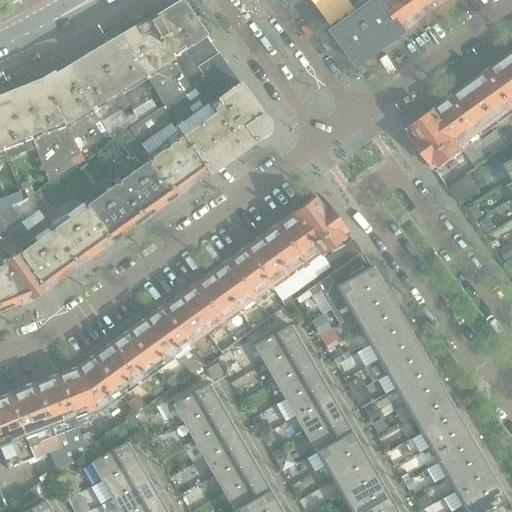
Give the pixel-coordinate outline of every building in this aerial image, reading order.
[(363,63),(405,32),(382,0),(370,0),(332,28),(356,62),(363,63)] [(350,5),(346,0),(338,0),(338,1),(345,9),(350,5)] [(427,16),(415,0),(382,0),(405,32),(427,16)] [(415,0),(427,16),(449,0),(415,0)] [(203,35),(188,14),(182,5),(176,4),(150,19),(153,26),(173,57),(183,49),(203,35)] [(173,58),(173,57),(153,26),(150,19),(148,20),(148,19),(105,45),(102,44),(96,48),(96,50),(94,51),(118,92),(119,91),(131,111),(145,102),(133,83),(144,76),(173,58)] [(225,64),(218,55),(203,35),(183,49),(173,57),(173,58),(144,76),(151,87),(156,94),(162,106),(188,88),(189,90),(225,64)] [(118,92),(94,51),(92,52),(90,52),(83,55),(83,58),(71,65),(52,77),(51,75),(40,81),(64,124),(66,123),(118,92)] [(511,53),(488,71),(511,104),(511,53)] [(270,127),(225,64),(189,90),(188,88),(162,106),(160,107),(178,132),(178,131),(193,153),(208,174),(269,130),(270,127)] [(511,108),(511,104),(488,71),(453,96),(479,132),(511,108)] [(79,154),(63,124),(64,124),(40,81),(0,97),(0,144),(2,149),(6,160),(19,155),(15,144),(30,138),(34,149),(47,183),(69,168),(66,161),(79,154)] [(479,132),(453,96),(434,110),(463,150),(465,153),(476,168),(492,157),(481,141),(476,135),(479,132)] [(463,150),(434,110),(411,126),(417,134),(411,139),(432,168),(439,162),(441,165),(463,150)] [(208,174),(193,153),(178,131),(178,132),(150,152),(147,149),(145,146),(147,145),(133,125),(127,129),(143,152),(149,161),(174,196),(180,192),(183,192),(208,174)] [(506,146),(495,131),(481,141),(492,157),(506,146)] [(511,178),(511,160),(504,165),(503,166),(503,167),(505,166),(511,178)] [(174,196),(149,161),(115,184),(143,220),(143,218),(146,219),(151,215),(151,212),(166,202),(169,202),(174,199),(174,196)] [(478,191),(468,176),(449,189),(461,204),(478,191)] [(34,194),(32,187),(31,188),(28,182),(20,185),(22,191),(19,192),(22,201),(29,197),(34,194)] [(143,220),(115,184),(84,207),(110,243),(110,242),(114,242),(118,239),(119,236),(133,225),(136,226),(141,223),(141,219),(143,220)] [(51,209),(38,191),(34,194),(29,197),(42,216),(51,209)] [(312,198),(291,213),(320,253),(320,254),(347,235),(324,202),(318,206),(314,201),(312,198)] [(19,217),(13,207),(0,213),(0,217),(4,225),(19,217)] [(110,243),(84,207),(51,231),(77,267),(77,265),(81,266),(85,263),(86,259),(100,249),(104,250),(108,246),(109,243),(110,243)] [(77,267),(51,231),(37,211),(7,233),(14,243),(12,245),(42,291),(45,289),(48,290),(52,286),(53,283),(67,273),(71,273),(75,270),(76,267),(77,267)] [(320,253),(291,213),(241,249),(270,289),(320,253)] [(12,245),(7,233),(0,220),(0,262),(17,305),(28,301),(42,291),(12,245)] [(331,253),(324,259),(334,273),(359,256),(362,254),(359,249),(358,250),(351,239),(342,245),(340,242),(329,250),(331,253)] [(284,308),(270,289),(241,249),(209,273),(251,332),(284,308)] [(342,302),(379,282),(370,266),(366,269),(359,256),(334,273),(329,276),(335,287),(334,288),(335,289),(336,288),(344,301),(342,302)] [(0,311),(17,305),(0,262),(0,311)] [(251,332),(209,273),(176,296),(219,355),(251,332)] [(351,317),(387,296),(379,282),(342,302),(343,303),(345,302),(352,316),(351,317)] [(219,355),(176,296),(161,307),(204,367),(219,355)] [(359,332),(396,311),(387,296),(351,317),(351,318),(353,317),(361,331),(359,331),(359,332)] [(204,367),(161,307),(127,331),(153,367),(174,352),(191,376),(204,367)] [(368,346),(404,326),(396,311),(359,332),(360,332),(361,331),(369,345),(368,346)] [(263,365),(299,344),(288,325),(253,345),(254,346),(252,346),(253,347),(249,349),(252,354),(257,351),(264,363),(263,364),(263,365)] [(378,360),(412,340),(404,326),(368,346),(368,347),(370,346),(378,360)] [(153,367),(127,331),(92,357),(118,392),(153,367)] [(386,374),(421,355),(412,340),(378,360),(376,361),(378,360),(386,374)] [(273,383),(309,362),(299,344),(263,365),(259,367),(262,372),(267,369),(274,381),(273,382),(273,383)] [(394,389),(429,369),(421,355),(386,374),(384,375),(385,376),(387,375),(394,389)] [(118,392),(92,357),(76,368),(55,376),(71,417),(98,406),(118,392)] [(222,374),(214,361),(206,366),(214,380),(222,374)] [(283,400),(320,379),(309,362),(273,383),(269,385),(272,389),(278,386),(284,398),(283,399),(283,400)] [(403,403),(438,384),(429,369),(394,389),(393,390),(395,390),(403,403)] [(75,427),(71,417),(55,376),(7,396),(32,459),(59,448),(66,466),(87,451),(86,449),(79,436),(75,427)] [(364,387),(359,378),(346,385),(352,394),(364,387)] [(294,418),(330,397),(320,379),(283,400),(280,402),(282,407),(288,404),(295,416),(293,417),(294,418)] [(181,424),(217,403),(206,384),(172,404),(171,405),(171,406),(167,408),(170,413),(175,409),(183,422),(181,423),(181,424)] [(412,418),(446,399),(438,384),(403,403),(401,404),(402,406),(404,405),(412,418)] [(32,459),(7,396),(0,398),(0,453),(6,469),(32,459)] [(304,436),(340,415),(330,397),(294,418),(290,420),(292,425),(298,422),(305,434),(303,435),(304,436)] [(412,419),(420,433),(455,413),(446,399),(412,418),(410,419),(410,420),(412,419)] [(192,441),(228,420),(217,403),(181,424),(178,426),(180,430),(186,427),(193,440),(191,440),(192,441)] [(420,434),(428,447),(463,428),(455,413),(420,433),(418,434),(419,435),(420,434)] [(315,451),(350,432),(340,415),(304,436),(300,438),(303,442),(308,439),(315,451)] [(142,432),(133,418),(123,425),(131,439),(142,432)] [(387,430),(380,419),(370,425),(376,436),(387,430)] [(202,459),(238,438),(228,420),(192,441),(188,443),(190,448),(196,445),(203,457),(201,458),(202,459)] [(437,462),(471,442),(463,428),(428,447),(427,448),(427,449),(429,448),(437,462)] [(93,444),(88,432),(79,436),(86,449),(93,444)] [(324,467),(359,447),(350,432),(315,451),(314,452),(314,454),(316,453),(324,467)] [(212,477),(248,456),(238,438),(202,459),(198,461),(201,466),(206,462),(213,475),(211,476),(212,477)] [(100,482),(136,461),(125,442),(90,462),(90,463),(89,464),(86,467),(88,471),(94,468),(101,480),(99,481),(100,482)] [(445,477),(480,457),(471,442),(437,462),(435,463),(436,464),(437,463),(445,477)] [(332,481),(367,462),(359,447),(324,467),(322,468),(323,468),(324,467),(332,481)] [(222,494),(258,473),(248,456),(212,477),(208,479),(211,483),(216,480),(223,492),(222,493),(222,494)] [(454,491),(488,472),(480,457),(445,477),(444,477),(444,478),(446,477),(454,491)] [(110,500),(146,479),(136,461),(100,482),(96,484),(99,489),(104,486),(111,498),(109,499),(110,500)] [(341,496),(375,476),(367,462),(332,481),(331,482),(331,483),(333,482),(341,496)] [(462,506),(497,486),(488,472),(454,491),(452,492),(452,493),(454,492),(462,506)] [(233,510),(268,491),(258,473),(222,494),(218,496),(221,501),(226,498),(233,510)] [(349,510),(384,491),(375,476),(341,496),(339,497),(340,497),(341,496),(349,510)] [(129,511),(156,497),(146,479),(110,500),(106,502),(109,506),(114,503),(119,511),(129,511)] [(413,485),(409,479),(402,483),(406,489),(413,485)] [(487,511),(506,502),(497,486),(462,506),(460,507),(461,507),(462,506),(465,511),(487,511)] [(234,511),(265,511),(277,506),(268,491),(233,510),(232,511),(233,511),(234,511)] [(350,511),(380,511),(392,505),(384,491),(347,511),(348,511),(350,511)] [(427,495),(416,501),(422,510),(432,504),(427,495)] [(165,511),(156,497),(129,511),(165,511)] [(49,511),(43,501),(23,511),(49,511)]
